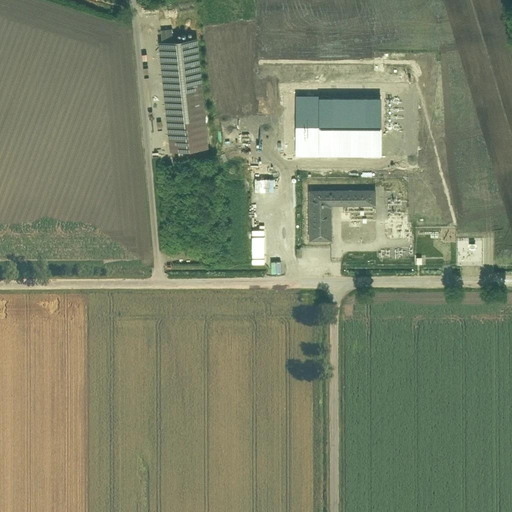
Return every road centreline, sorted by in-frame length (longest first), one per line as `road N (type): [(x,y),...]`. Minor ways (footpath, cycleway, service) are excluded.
road 1 (unclassified): [(326,283),(0,286)]
road 2 (unclassified): [(326,283),(327,511)]
road 3 (unclassified): [(511,280),(326,283)]
